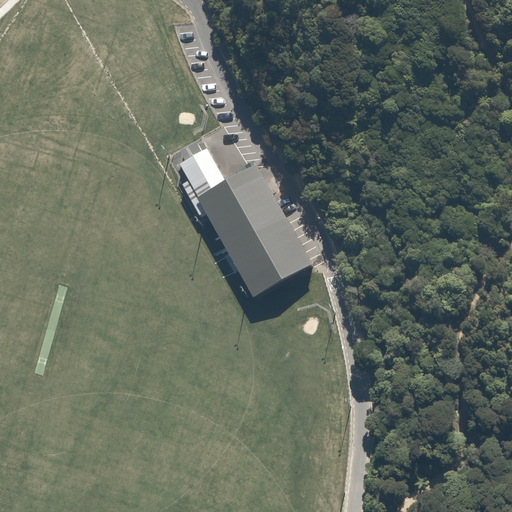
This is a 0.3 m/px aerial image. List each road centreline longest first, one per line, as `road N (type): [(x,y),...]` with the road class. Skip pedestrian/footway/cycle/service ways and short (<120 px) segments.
road 1 (track): [(511,218),(448,342),(445,478),(398,511)]
road 2 (track): [(461,0),(511,133)]
